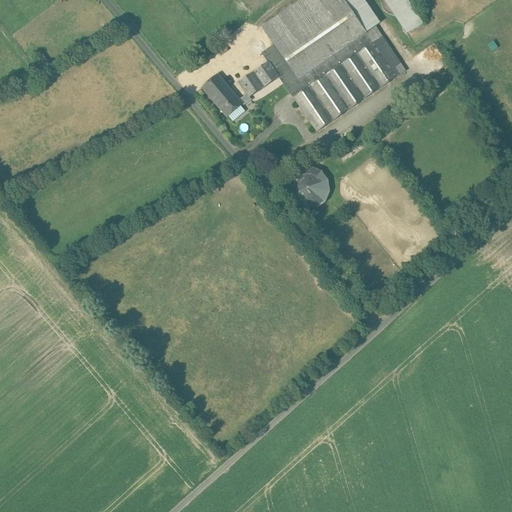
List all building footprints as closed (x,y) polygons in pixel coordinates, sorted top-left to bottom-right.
[(343,0),(340,0),(274,45),(302,86),(370,39),(366,33),(343,0)] [(423,24),(406,0),(388,0),(410,32),(423,24)] [(404,73),(374,28),(366,33),(370,39),(396,78),(404,73)] [(370,39),(302,86),(274,45),(262,54),(269,65),(279,78),(290,94),(316,133),(396,78),(370,39)] [(49,67),(47,63),(46,63),(41,55),(32,61),(40,73),(49,67)] [(239,101),(218,75),(202,89),(227,118),(243,105),(241,103),(279,78),(269,65),(239,85),(246,96),(239,101)] [(311,169),(300,171),(292,177),(288,187),(289,198),(296,206),(306,210),(316,209),(325,202),(329,192),(327,182),(321,173),(311,169)]
